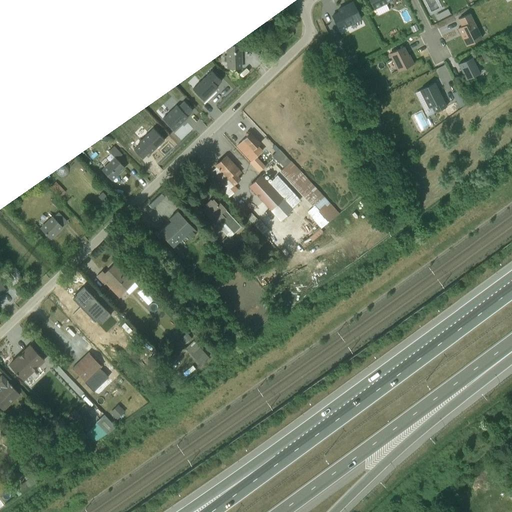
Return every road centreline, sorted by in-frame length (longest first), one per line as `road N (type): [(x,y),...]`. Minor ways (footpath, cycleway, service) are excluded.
road 1 (residential): [(300,4),(299,42),(0,329)]
road 2 (motorway): [(511,289),(286,456)]
road 3 (motorway): [(283,511),(484,363)]
road 4 (motorway): [(337,511),(462,397),(484,363)]
